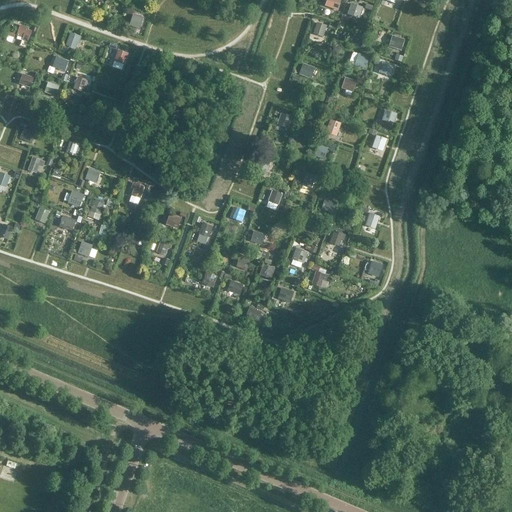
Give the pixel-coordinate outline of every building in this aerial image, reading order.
[(339,0),(326,0),(324,7),(337,11),(341,1),(339,0)] [(351,4),(347,15),(359,19),(363,8),(351,4)] [(133,14),(129,26),(139,30),(143,18),(133,14)] [(327,27),(316,23),(312,34),(323,38),(327,27)] [(31,32),(27,30),(28,28),(20,25),(16,37),(22,39),(21,41),(27,43),(31,32)] [(75,50),(77,44),(78,44),(81,37),(70,33),(65,46),(75,50)] [(401,51),(404,40),(392,36),(388,47),(401,51)] [(124,65),(128,54),(117,50),(113,62),(124,65)] [(365,70),(369,57),(358,54),(354,66),(365,70)] [(64,73),(68,62),(56,57),(52,68),(64,73)] [(390,78),(394,67),(382,63),(378,74),(390,78)] [(303,64),(299,75),(311,80),(315,68),(303,64)] [(22,74),(18,85),(30,89),(33,78),(22,74)] [(77,77),(73,89),(82,93),(85,86),(87,87),(89,82),(77,77)] [(356,82),(345,78),(341,89),(353,93),(356,82)] [(55,97),(59,87),(48,83),(44,93),(55,97)] [(307,104),(311,105),(309,111),(318,114),(323,101),(310,96),(307,104)] [(397,115),(385,111),(381,121),(393,125),(397,115)] [(92,130),(96,119),(84,114),(80,126),(92,130)] [(287,129),(291,118),(281,114),(277,125),(287,129)] [(325,133),(336,137),(341,124),(330,120),(325,133)] [(31,144),(35,133),(23,129),(19,139),(31,144)] [(382,152),(387,140),(376,136),(371,148),(382,152)] [(79,154),(82,147),(69,143),(67,150),(69,156),(74,157),(79,154)] [(318,145),(314,157),(324,160),(328,148),(318,145)] [(40,173),(43,162),(32,158),(28,169),(40,173)] [(266,173),(270,162),(260,158),(256,169),(266,173)] [(96,184),(100,173),(89,169),(85,180),(96,184)] [(0,185),(6,188),(10,177),(0,173),(0,185)] [(312,189),(314,182),(316,183),(318,177),(306,173),(302,185),(312,189)] [(140,200),(144,187),(132,183),(131,189),(133,190),(131,196),(140,200)] [(83,196),(72,191),(67,206),(78,210),(83,196)] [(278,206),(282,195),(272,191),(268,202),(278,206)] [(332,213),(336,203),(324,199),(321,210),(332,213)] [(100,215),(104,203),(94,200),(90,211),(100,215)] [(241,223),(245,212),(233,208),(229,219),(241,223)] [(45,224),(49,213),(39,209),(35,220),(45,224)] [(375,230),(379,217),(369,214),(364,226),(375,230)] [(177,230),(181,219),(169,215),(165,226),(177,230)] [(72,231),(76,221),(63,217),(59,227),(72,231)] [(315,236),(319,225),(307,221),(304,232),(315,236)] [(208,238),(212,227),(202,223),(198,235),(208,238)] [(13,230),(3,226),(0,232),(0,239),(8,243),(13,230)] [(141,247),(146,236),(137,232),(132,244),(141,247)] [(261,246),(265,235),(254,232),(250,242),(261,246)] [(339,247),(341,241),(344,241),(346,236),(334,232),(329,244),(339,247)] [(170,251),(172,245),(160,241),(156,253),(165,256),(168,250),(170,251)] [(88,258),(93,246),(82,242),(77,254),(88,258)] [(303,264),(307,253),(295,249),(291,260),(303,264)] [(247,271),(251,259),(240,255),(236,268),(247,271)] [(383,266),(371,262),(367,274),(378,278),(383,266)] [(271,280),(275,269),(262,265),(259,276),(271,280)] [(325,283),(328,276),(316,272),(311,285),(320,288),(323,282),(325,283)] [(213,289),(217,277),(206,273),(201,284),(213,289)] [(239,296),(243,285),(230,281),(227,292),(239,296)] [(290,304),(294,293),(281,288),(277,299),(290,304)] [(255,311),(255,309),(255,308),(250,306),(246,318),(258,323),(261,313),(255,311)]
